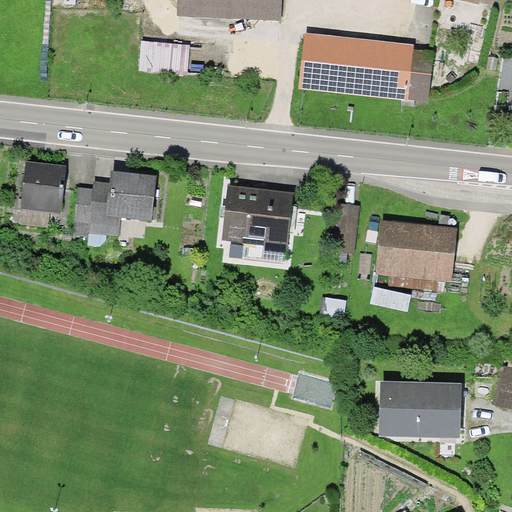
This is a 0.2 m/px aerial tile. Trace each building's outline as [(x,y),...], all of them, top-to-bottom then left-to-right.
[(281,0),(177,0),(177,16),(280,21),(281,0)] [(415,44),(306,32),(300,89),(408,101),(408,99),(428,101),(434,52),(414,50),(415,44)] [(21,208),(61,213),(66,165),(26,161),(21,208)] [(157,174),(111,169),(109,183),(106,215),(120,216),(151,219),(153,197),(155,198),(157,174)] [(106,215),(109,183),(94,181),(93,189),(89,232),(118,235),(120,216),(106,215)] [(221,240),(264,244),(263,252),(287,254),(294,192),(228,185),(221,240)] [(89,232),(93,189),(78,187),(73,235),(89,236),(89,232)] [(338,203),(333,251),(354,253),(359,206),(338,203)] [(376,274),(452,281),(458,227),(381,220),(376,274)] [(511,409),(511,367),(502,365),(493,405),(511,409)] [(380,436),(461,438),(462,382),(381,380),(380,436)]
